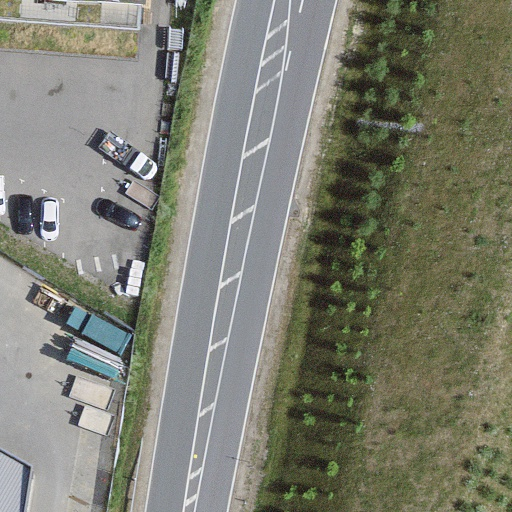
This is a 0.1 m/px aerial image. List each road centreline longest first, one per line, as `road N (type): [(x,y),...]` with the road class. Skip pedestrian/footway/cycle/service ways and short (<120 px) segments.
road 1 (primary): [(292,0),(210,375),(189,511)]
road 2 (residential): [(0,302),(95,378),(46,511)]
